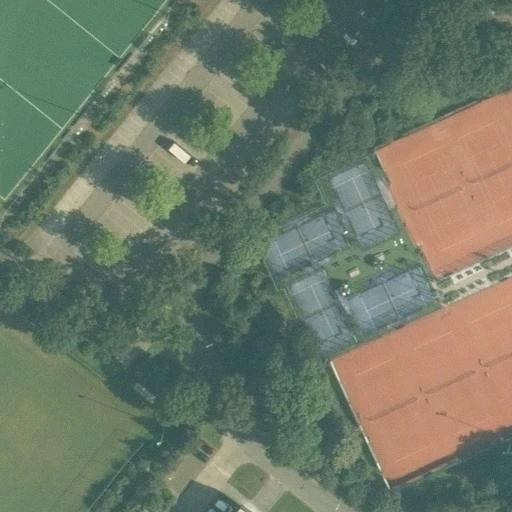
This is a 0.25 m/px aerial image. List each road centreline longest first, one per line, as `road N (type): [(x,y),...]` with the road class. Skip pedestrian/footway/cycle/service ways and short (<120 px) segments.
road 1 (residential): [(197,353),(187,314),(201,273),(418,0)]
road 2 (residential): [(336,511),(243,446),(197,353)]
